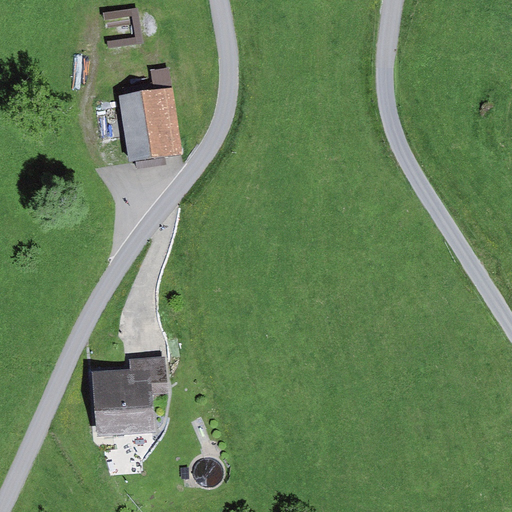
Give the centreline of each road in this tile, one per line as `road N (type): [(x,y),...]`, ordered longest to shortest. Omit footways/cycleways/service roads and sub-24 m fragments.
road 1 (unclassified): [(3,511),(120,268),(192,177),(226,113),(222,0)]
road 2 (unclassified): [(398,0),(388,107),(409,160),(511,319)]
road 3 (track): [(104,31),(88,101),(94,138),(136,205),(163,214)]
road 4 (track): [(140,342),(163,214)]
